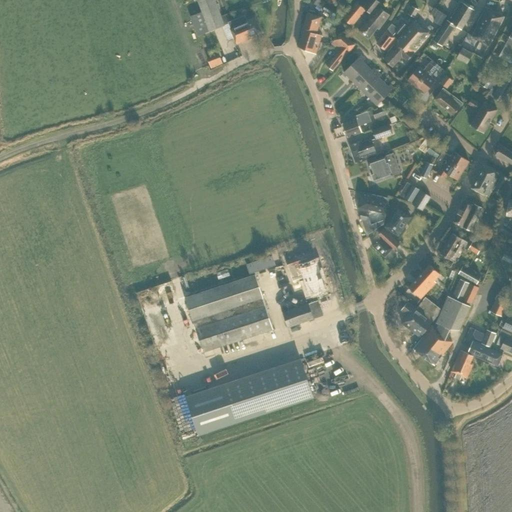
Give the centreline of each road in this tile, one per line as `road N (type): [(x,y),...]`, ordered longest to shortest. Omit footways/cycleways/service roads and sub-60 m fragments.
road 1 (residential): [(290,51),(323,112),(376,302)]
road 2 (unclassified): [(91,128),(159,107),(260,55),(290,51)]
road 3 (residential): [(511,381),(482,402),(449,407),(391,347),(376,302)]
road 4 (residential): [(376,302),(438,232),(480,160)]
